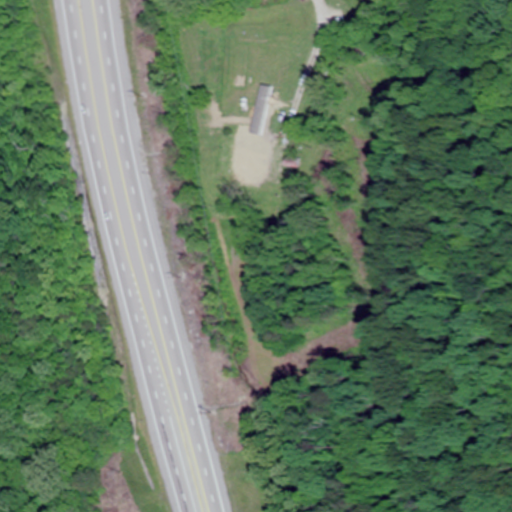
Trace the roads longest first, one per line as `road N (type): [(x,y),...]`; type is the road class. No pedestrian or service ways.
road 1 (trunk): [(68,0),(104,187),(189,511)]
road 2 (trunk): [(225,511),(135,163),(104,0)]
